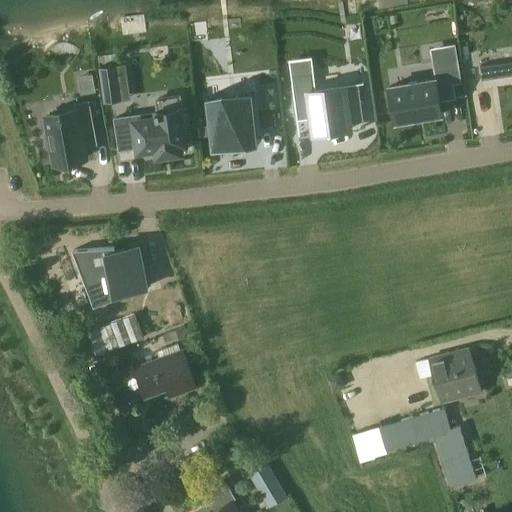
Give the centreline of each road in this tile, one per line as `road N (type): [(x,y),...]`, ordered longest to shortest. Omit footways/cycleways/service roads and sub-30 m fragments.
road 1 (residential): [(511,152),(320,184),(0,210)]
road 2 (residential): [(168,511),(142,462),(223,425)]
